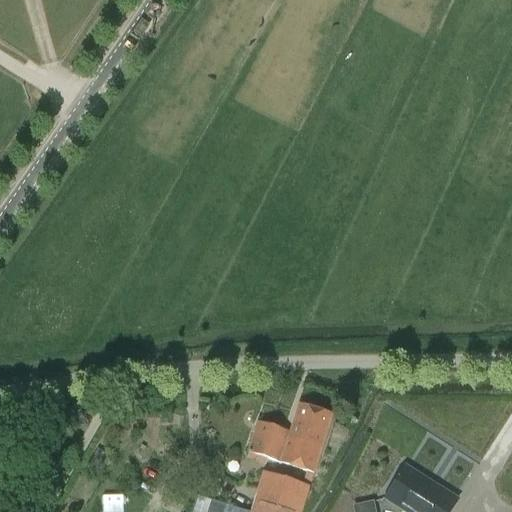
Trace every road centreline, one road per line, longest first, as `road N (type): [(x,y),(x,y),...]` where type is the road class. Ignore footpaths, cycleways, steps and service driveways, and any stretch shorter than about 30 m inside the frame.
road 1 (unclassified): [(0,391),(204,359),(511,360)]
road 2 (unclassified): [(0,224),(156,0)]
